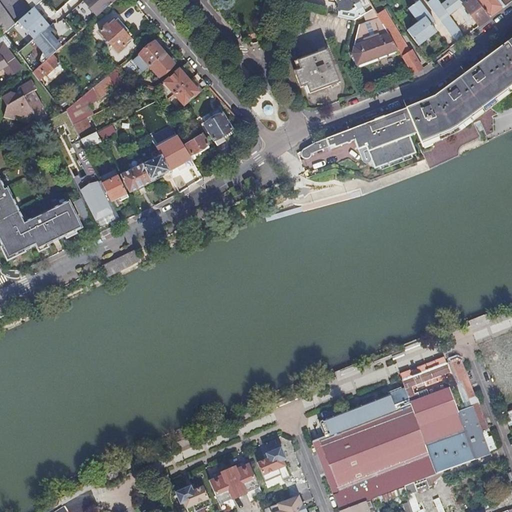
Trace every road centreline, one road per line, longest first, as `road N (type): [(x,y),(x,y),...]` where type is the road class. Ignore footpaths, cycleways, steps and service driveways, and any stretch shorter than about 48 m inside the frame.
road 1 (residential): [(307,129),(215,190),(2,297)]
road 2 (residential): [(511,20),(422,84),(307,129)]
road 3 (residential): [(307,129),(266,78),(284,0)]
road 4 (residential): [(465,338),(511,461)]
